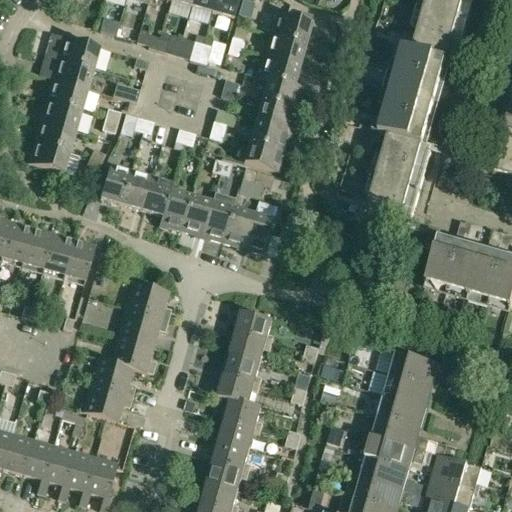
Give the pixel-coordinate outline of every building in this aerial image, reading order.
[(171,0),(171,4),(191,10),(194,0),(171,0)] [(194,0),(191,10),(212,16),(216,0),(194,0)] [(233,22),(239,0),(216,0),(212,16),(233,22)] [(364,222),(409,235),(433,150),(422,147),(446,64),(456,67),(474,0),(427,0),(412,54),(402,51),(378,136),(388,139),(364,222)] [(485,1),(482,12),(495,15),(498,5),(485,1)] [(482,12),(478,22),(492,26),(495,15),(482,12)] [(301,15),(298,23),(277,17),(271,38),(305,48),(310,26),(309,26),(312,17),(301,15)] [(475,33),(472,43),(486,47),(489,37),(475,33)] [(139,35),(136,46),(148,49),(148,51),(157,54),(160,42),(139,35)] [(93,73),(99,51),(64,41),(64,42),(53,38),(51,46),(48,48),(44,59),(93,73)] [(271,38),(265,59),(299,69),(305,48),(271,38)] [(177,60),(182,42),(169,39),(168,44),(165,56),(177,60)] [(232,41),(229,49),(242,53),(244,44),(232,41)] [(168,44),(160,42),(157,54),(165,56),(168,44)] [(182,42),(177,60),(189,64),(194,45),(182,42)] [(472,43),(469,54),(483,58),(486,47),(472,43)] [(211,50),(207,66),(219,69),(225,48),(212,44),(211,50)] [(194,45),(189,64),(198,66),(203,48),(194,45)] [(211,50),(203,48),(198,66),(206,68),(207,66),(211,50)] [(229,49),(227,57),(239,61),(242,53),(229,49)] [(87,93),(93,73),(44,59),(41,70),(43,73),(41,80),(87,93)] [(265,59),(259,80),(301,92),(302,91),(293,89),(299,69),(265,59)] [(148,65),(136,61),(133,70),(146,74),(148,65)] [(355,84),(368,88),(370,79),(358,76),(355,84)] [(52,84),(46,104),(81,115),(87,93),(41,80),(52,84)] [(267,84),(262,103),(296,113),(301,92),(259,80),(259,82),(267,84)] [(453,81),(450,94),(460,97),(464,84),(453,81)] [(225,83),(222,92),(236,96),(238,87),(225,83)] [(475,87),(464,84),(460,97),(471,101),(475,87)] [(137,107),(139,99),(140,94),(114,87),(110,100),(137,107)] [(222,92),(220,101),(234,104),(236,96),(222,92)] [(262,103),(256,124),(290,134),(296,113),(262,103)] [(46,104),(40,125),(75,135),(81,115),(46,104)] [(118,125),(120,116),(107,113),(105,122),(118,125)] [(443,116),(440,127),(454,131),(457,120),(443,116)] [(145,124),(136,121),(133,134),(142,136),(145,124)] [(114,137),(118,125),(105,122),(102,134),(114,137)] [(154,126),(145,124),(142,136),(150,139),(154,126)] [(256,124),(250,145),(284,155),(290,134),(256,124)] [(511,125),(506,124),(493,172),(511,177),(511,125)] [(40,125),(34,145),(69,155),(75,135),(40,125)] [(213,125),(211,134),(223,137),(226,128),(213,125)] [(440,127),(437,137),(451,141),(454,131),(440,127)] [(188,136),(178,133),(175,146),(184,148),(188,136)] [(211,134),(209,142),(221,145),(223,137),(211,134)] [(195,138),(188,136),(184,148),(192,151),(195,138)] [(63,177),(69,155),(34,145),(28,167),(63,177)] [(244,167),(278,176),(284,155),(250,145),(244,167)] [(94,153),(90,161),(102,165),(105,158),(94,153)] [(86,169),(97,174),(102,165),(90,161),(86,169)] [(224,165),(215,163),(211,175),(220,178),(224,165)] [(232,167),(224,165),(220,178),(228,180),(232,167)] [(100,202),(121,208),(131,174),(110,168),(100,202)] [(262,190),(266,177),(245,172),(242,184),(253,187),(262,190)] [(121,208),(142,214),(147,197),(152,180),(131,174),(121,208)] [(266,177),(262,190),(270,192),(273,179),(266,177)] [(142,214),(161,220),(162,220),(170,195),(171,195),(174,186),(152,180),(147,197),(142,214)] [(159,228),(182,234),(192,201),(171,195),(170,195),(162,220),(161,220),(159,228)] [(182,234),(203,240),(212,206),(192,201),(182,234)] [(203,240),(224,246),(233,212),(212,206),(203,240)] [(224,246),(244,252),(254,218),(233,212),(224,246)] [(265,258),(275,224),(254,218),(244,252),(265,258)] [(0,264),(11,226),(0,222),(0,264)] [(461,225),(457,238),(468,241),(472,228),(461,225)] [(0,264),(0,265),(20,271),(21,271),(32,232),(11,226),(0,264)] [(483,231),(472,228),(468,241),(479,244),(483,231)] [(21,271),(41,277),(53,238),(32,232),(21,271)] [(504,236),(493,233),(489,247),(500,250),(504,236)] [(432,236),(430,235),(429,237),(425,252),(435,255),(426,286),(511,310),(511,308),(511,264),(439,244),(440,240),(440,238),(432,236)] [(511,247),(511,238),(504,236),(500,250),(511,253),(511,247)] [(73,244),(53,238),(41,277),(62,283),(73,244)] [(62,283),(83,289),(95,250),(73,244),(62,283)] [(164,311),(168,296),(133,286),(125,313),(168,325),(171,313),(164,311)] [(24,310),(20,321),(28,323),(31,312),(24,310)] [(39,314),(31,312),(28,323),(36,326),(39,314)] [(125,313),(118,340),(154,349),(158,334),(165,336),(168,325),(125,313)] [(242,315),(236,337),(271,347),(274,339),(268,338),(272,324),(242,315)] [(70,336),(74,324),(65,322),(62,333),(70,336)] [(314,328),(312,335),(316,340),(322,342),(325,332),(314,328)] [(236,337),(230,358),(260,366),(264,353),(269,355),(271,347),(236,337)] [(156,366),(149,365),(154,349),(118,340),(111,366),(132,372),(153,378),(156,366)] [(307,348),(305,355),(304,357),(316,360),(318,352),(307,348)] [(304,359),(302,364),(314,367),(316,360),(304,357),(305,355),(295,352),(294,356),(304,359)] [(439,369),(396,357),(390,378),(433,390),(439,369)] [(230,358),(224,379),(261,389),(263,381),(256,379),(260,366),(230,358)] [(98,362),(91,388),(132,400),(136,389),(128,387),(132,372),(111,366),(98,362)] [(16,379),(8,377),(4,389),(12,391),(16,379)] [(390,378),(384,399),(427,411),(433,390),(390,378)] [(224,379),(218,399),(261,411),(248,407),(252,394),(258,396),(261,389),(224,379)] [(117,425),(122,410),(129,412),(132,400),(91,388),(83,416),(117,425)] [(295,390),(293,398),(305,401),(307,393),(295,390)] [(44,408),(47,396),(39,394),(35,406),(44,408)] [(291,405),(303,408),(305,401),(293,398),(291,405)] [(231,404),(225,424),(261,434),(263,426),(257,424),(261,411),(218,399),(218,400),(231,404)] [(384,399),(378,420),(421,432),(427,411),(384,399)] [(70,439),(78,441),(84,421),(63,415),(60,422),(73,426),(70,439)] [(378,420),(372,441),(415,453),(419,437),(421,432),(378,420)] [(225,424),(219,444),(249,453),(253,440),(258,442),(261,434),(225,424)] [(331,433),(327,449),(338,452),(342,436),(331,433)] [(0,473),(2,474),(12,438),(0,434),(0,473)] [(289,434),(287,441),(299,445),(301,437),(289,434)] [(2,474),(23,480),(33,444),(12,438),(2,474)] [(426,454),(429,443),(419,440),(416,452),(423,454),(426,454)] [(285,449),(297,452),(299,445),(287,441),(285,449)] [(372,441),(366,461),(409,473),(415,453),(372,441)] [(438,446),(429,443),(426,454),(433,456),(433,457),(435,457),(438,446)] [(45,499),(48,487),(44,486),(54,450),(33,444),(23,480),(40,485),(37,497),(45,499)] [(219,444),(214,465),(249,476),(251,468),(245,466),(249,453),(219,444)] [(447,448),(438,446),(435,457),(438,458),(444,460),(447,448)] [(453,462),(457,451),(447,448),(444,460),(453,462)] [(69,493),(65,492),(75,456),(54,450),(44,486),(48,487),(61,490),(57,502),(66,504),(69,493)] [(420,466),(423,454),(416,452),(412,464),(420,466)] [(429,468),(433,457),(433,456),(426,454),(423,454),(420,466),(429,468)] [(95,462),(75,456),(65,492),(69,493),(82,496),(78,508),(86,510),(90,499),(85,497),(95,462)] [(453,462),(444,460),(438,458),(432,480),(475,492),(481,470),(453,462)] [(366,461),(360,482),(403,494),(409,473),(366,461)] [(117,468),(95,462),(85,497),(90,499),(102,502),(99,511),(108,511),(110,505),(107,504),(117,468)] [(214,465),(208,486),(237,495),(241,481),(247,483),(249,476),(214,465)] [(321,471),(316,486),(331,490),(334,475),(321,471)] [(290,478),(289,478),(278,475),(275,483),(288,487),(290,478)] [(467,511),(469,511),(475,492),(432,480),(426,500),(467,511)] [(360,482),(354,503),(386,511),(398,511),(403,494),(360,482)] [(286,494),(288,487),(275,483),(273,490),(286,494)] [(412,497),(412,496),(415,485),(407,483),(404,494),(412,497)] [(424,488),(415,485),(412,496),(421,499),(424,488)] [(208,486),(202,507),(221,511),(238,511),(239,510),(233,508),(237,495),(208,486)] [(409,508),(412,497),(404,494),(401,505),(409,508)] [(418,510),(421,499),(412,496),(412,497),(409,508),(418,510)] [(467,511),(426,500),(423,511),(467,511)] [(386,511),(354,503),(351,511),(386,511)]
